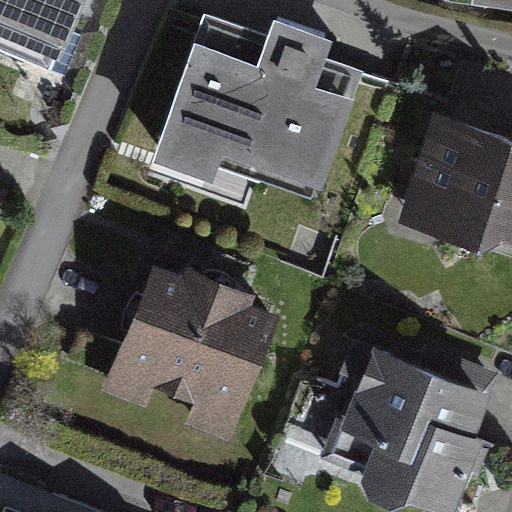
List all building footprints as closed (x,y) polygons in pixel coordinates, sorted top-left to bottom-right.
[(98,0),(0,0),(0,55),(64,83),(98,0)] [(511,0),(446,0),(446,1),(511,9),(511,0)] [(271,31),(208,8),(151,162),(211,183),(222,152),(319,186),(363,64),(327,51),(334,29),(279,9),(271,31)] [(511,129),(437,106),(405,207),(511,241),(511,129)] [(265,318),(147,276),(106,392),(223,434),(265,318)] [(486,406),(364,363),(335,444),(369,456),(356,492),(411,511),(457,511),(478,454),(469,451),(486,406)]
